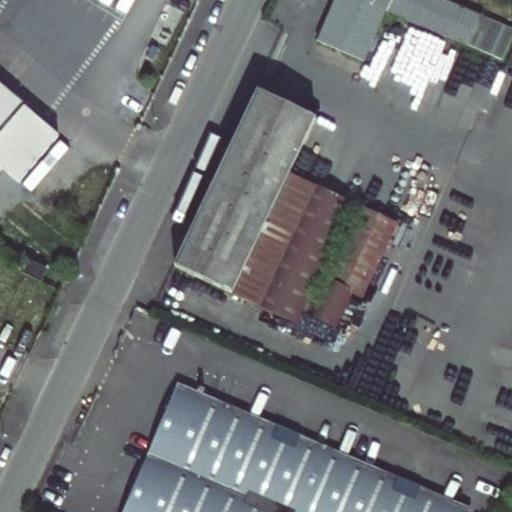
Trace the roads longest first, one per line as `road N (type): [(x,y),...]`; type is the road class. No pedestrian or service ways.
road 1 (unclassified): [(249,0),(5,511)]
road 2 (unknown): [(511,319),(491,358),(462,386),(415,392),(339,377),(117,276)]
road 3 (unknown): [(229,41),(511,186)]
road 4 (unknown): [(165,176),(0,47)]
